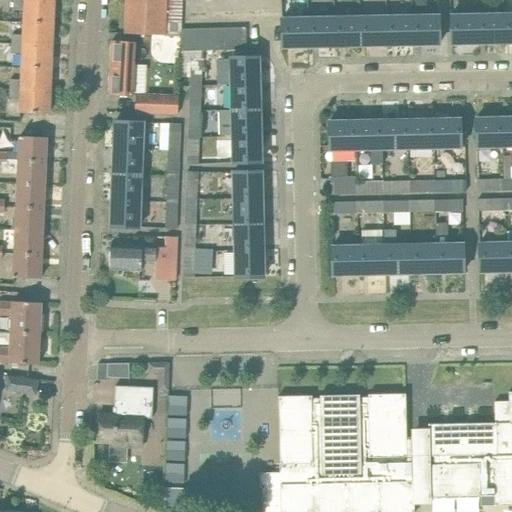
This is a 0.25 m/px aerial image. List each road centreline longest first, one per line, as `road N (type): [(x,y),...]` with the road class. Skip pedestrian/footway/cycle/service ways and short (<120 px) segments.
road 1 (residential): [(511,80),(318,84),(301,102),(306,338)]
road 2 (residential): [(80,339),(72,308),(88,0)]
road 3 (unclassified): [(80,339),(306,338)]
road 4 (unclassified): [(306,338),(511,334)]
road 5 (unclassified): [(80,339),(56,493)]
